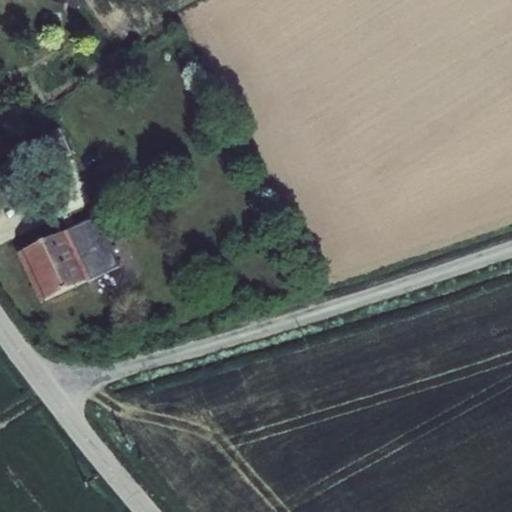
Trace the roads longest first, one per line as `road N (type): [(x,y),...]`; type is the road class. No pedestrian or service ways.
road 1 (unclassified): [(511,247),(52,392)]
road 2 (tertiary): [(147,511),(52,392)]
